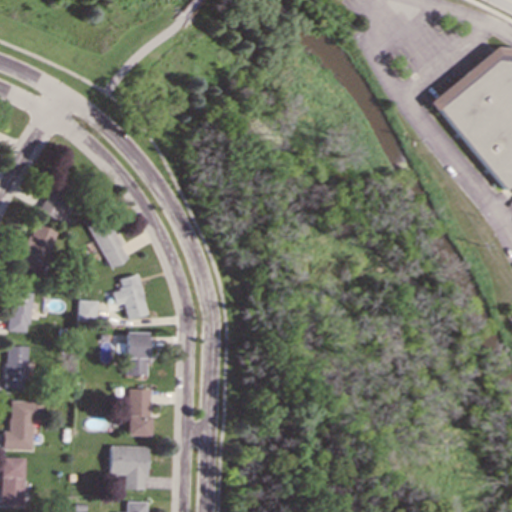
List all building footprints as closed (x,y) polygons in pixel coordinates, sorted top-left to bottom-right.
[(511,201),(426,103),(492,47),(511,48),(511,201)] [(36,209),(61,225),(66,217),(57,212),(69,194),(53,183),(36,209)] [(125,258),(103,220),(86,230),(107,268),(125,258)] [(53,230),(30,223),(15,268),(38,276),(53,230)] [(144,314),(134,273),(115,278),(118,288),(109,291),(112,305),(120,303),(124,319),(144,314)] [(28,288),(8,287),(6,330),(25,331),(28,288)] [(74,319),(93,320),(94,300),(75,299),(74,319)] [(147,332),(122,331),(121,374),(142,375),(142,362),(146,362),(147,332)] [(2,387),(23,387),(24,345),(3,345),(2,387)] [(147,388),(124,388),(123,435),(146,436),(147,388)] [(0,430),(0,448),(27,449),(28,416),(38,416),(38,400),(6,400),(6,431),(0,430)] [(143,446),(106,445),(105,474),(120,474),(120,489),(142,489),(143,446)] [(0,502),(19,503),(20,457),(0,456),(0,502)] [(141,511),(142,501),(122,500),(122,511),(141,511)]
